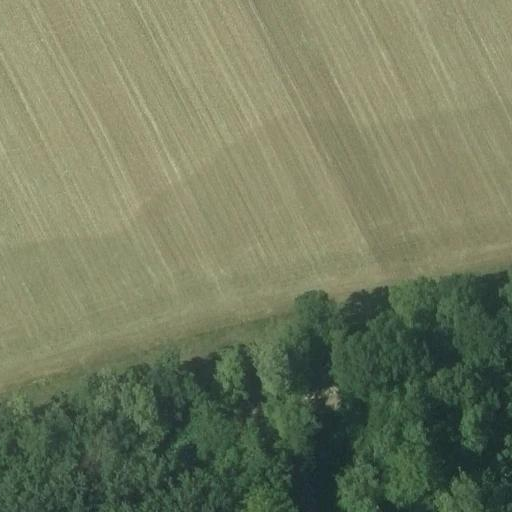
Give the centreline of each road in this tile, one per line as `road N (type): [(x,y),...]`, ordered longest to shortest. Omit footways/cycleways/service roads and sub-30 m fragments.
road 1 (track): [(185,424),(511,355)]
road 2 (track): [(188,430),(0,478)]
